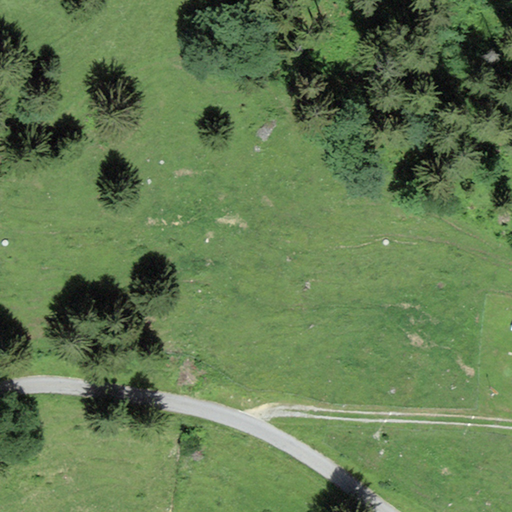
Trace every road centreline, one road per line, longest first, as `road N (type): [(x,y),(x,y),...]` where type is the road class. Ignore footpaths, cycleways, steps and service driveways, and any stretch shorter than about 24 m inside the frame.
road 1 (unclassified): [(0,390),(66,384),(223,415),(269,431),(388,511)]
road 2 (track): [(511,424),(274,408),(251,425)]
